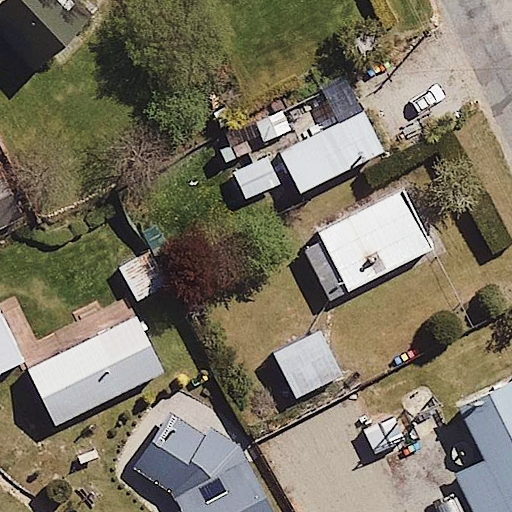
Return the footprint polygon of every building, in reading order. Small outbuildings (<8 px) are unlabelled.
[(126,0),(28,0),(71,49),(126,0)] [(291,184),(295,194),(386,157),(367,108),(232,163),(248,202),(291,184)] [(0,159),(0,201),(20,192),(2,158),(0,159)] [(407,180),(295,235),(329,305),(442,250),(407,180)] [(115,259),(130,298),(212,267),(198,228),(115,259)] [(24,367),(52,426),(168,371),(139,311),(24,367)] [(319,322),(271,345),(290,384),(338,361),(319,322)] [(511,385),(478,403),(511,470),(511,385)] [(141,433),(129,478),(175,501),(174,511),(284,511),(224,391),(141,433)] [(389,398),(354,419),(375,456),(411,435),(389,398)]
